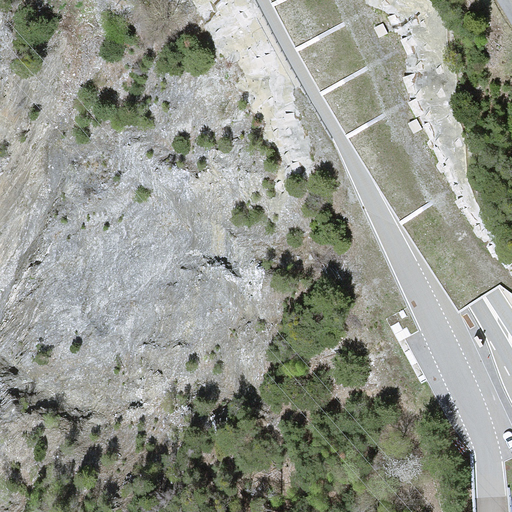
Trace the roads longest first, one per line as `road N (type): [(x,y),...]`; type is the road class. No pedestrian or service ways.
road 1 (tertiary): [(265,0),(464,389),(487,451),(491,511)]
road 2 (primary): [(311,0),(511,343)]
